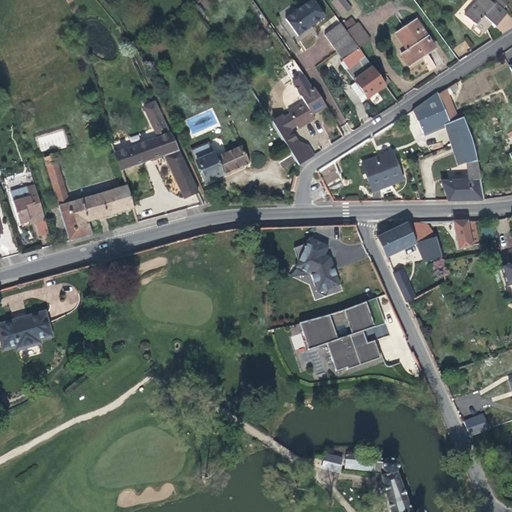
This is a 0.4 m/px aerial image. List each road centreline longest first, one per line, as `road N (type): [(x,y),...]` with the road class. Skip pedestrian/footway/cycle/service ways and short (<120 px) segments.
road 1 (residential): [(496,511),(357,212)]
road 2 (tertiary): [(301,214),(175,227),(0,277)]
road 3 (residential): [(511,34),(312,168),(301,214)]
road 4 (tertiary): [(511,203),(357,212)]
